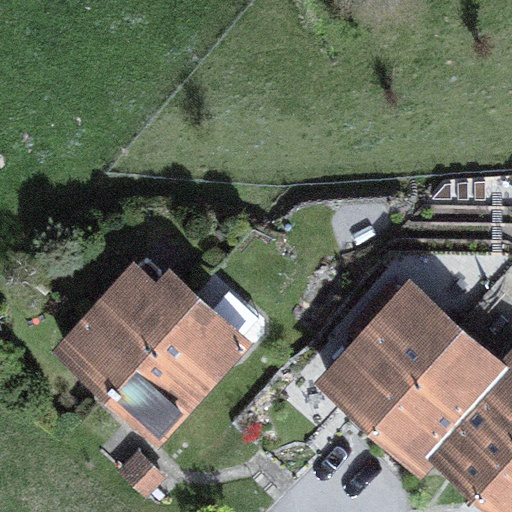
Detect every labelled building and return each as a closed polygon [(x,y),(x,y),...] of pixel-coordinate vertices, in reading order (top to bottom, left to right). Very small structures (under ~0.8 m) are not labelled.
[(140,263),(162,283),(162,268),(147,255),(140,263)] [(140,263),(66,345),(112,387),(193,297),(176,283),(162,283),(140,263)] [(363,336),(327,375),(375,418),(449,336),(424,314),(425,309),(427,302),(410,286),(401,296),(389,285),(352,325),(363,336)] [(228,290),(209,312),(193,297),(112,387),(158,429),(259,317),(228,290)] [(479,356),(475,346),(436,311),(425,309),(424,314),(449,336),(474,358),(479,356)] [(375,418),(421,460),(435,445),(500,369),(485,354),(479,356),(474,358),(449,336),(375,418)] [(500,369),(435,445),(480,486),(511,450),(511,365),(508,361),(500,369)] [(511,511),(511,450),(480,486),(509,511),(511,511)] [(144,456),(126,475),(145,493),(162,474),(144,456)]
